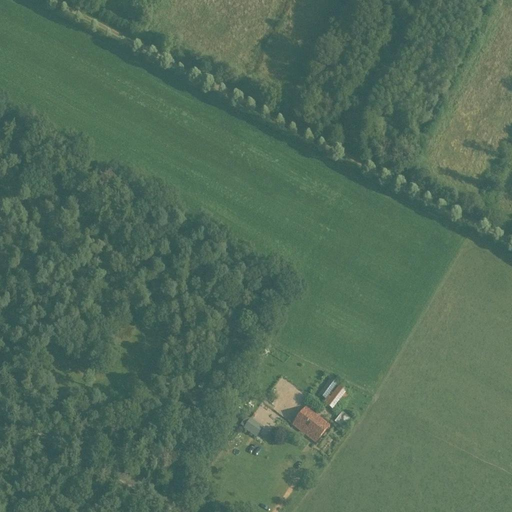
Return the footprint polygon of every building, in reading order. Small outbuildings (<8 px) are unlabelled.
[(325,401),(328,397),(339,383),(332,378),(319,396),(325,401)] [(207,388),(200,384),(198,389),(205,392),(207,388)] [(333,412),(347,394),(338,387),(324,405),(333,412)] [(229,417),(239,402),(231,398),(222,413),(229,417)] [(316,445),(329,427),(305,409),(292,426),(316,445)] [(333,423),(342,429),(349,418),(340,413),(333,423)] [(256,440),(263,428),(251,420),(243,431),(256,440)]
